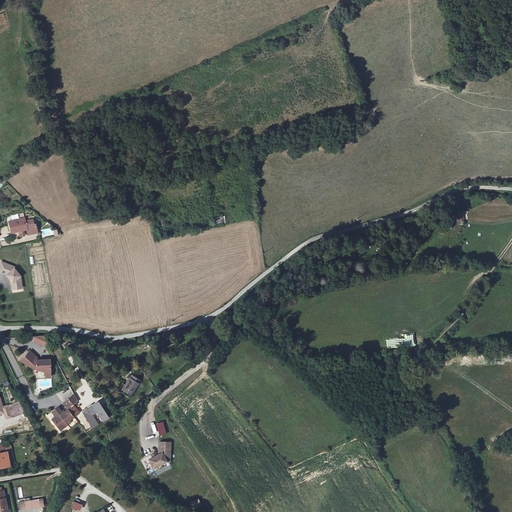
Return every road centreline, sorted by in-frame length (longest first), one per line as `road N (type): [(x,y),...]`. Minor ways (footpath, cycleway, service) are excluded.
road 1 (unclassified): [(65,327),(106,336),(194,324),(320,239),(465,187),(511,189)]
road 2 (track): [(511,240),(438,338),(436,352)]
